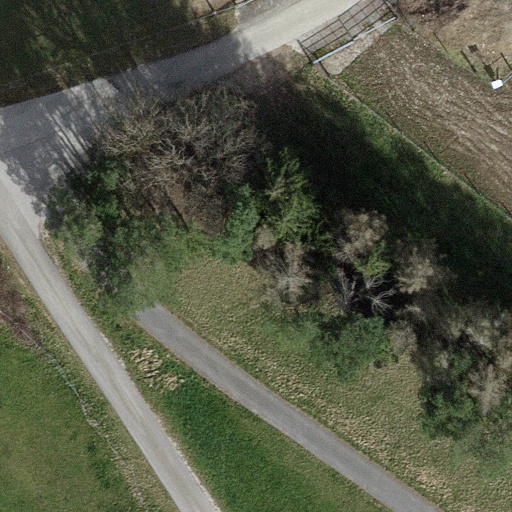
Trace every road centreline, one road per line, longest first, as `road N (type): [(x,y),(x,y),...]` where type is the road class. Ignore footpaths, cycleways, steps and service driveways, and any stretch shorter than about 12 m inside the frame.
road 1 (unclassified): [(323,0),(52,115),(18,166),(21,222),(201,511)]
road 2 (track): [(415,511),(151,316),(18,166)]
